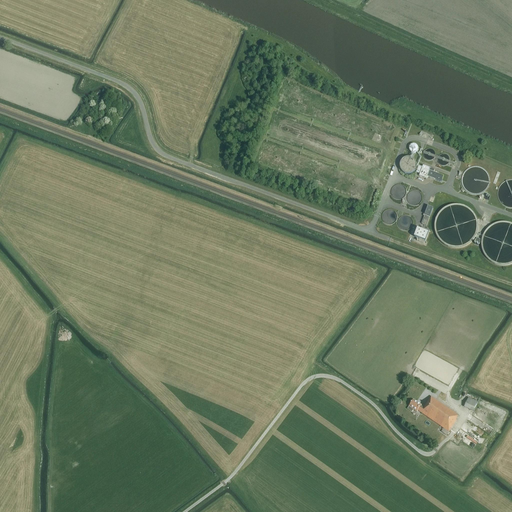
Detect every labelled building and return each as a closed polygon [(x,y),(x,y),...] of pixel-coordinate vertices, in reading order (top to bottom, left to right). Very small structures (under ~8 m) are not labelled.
[(413,143),(410,150),(417,153),(420,146),(413,143)] [(444,176),(434,172),(435,170),(431,168),(423,166),(422,168),(419,166),(418,168),(419,168),(417,172),(417,171),(416,172),(420,174),(419,176),(427,179),(428,177),(442,182),(444,176)] [(428,207),(422,224),(427,226),(433,209),(428,207)] [(418,229),(414,237),(420,239),(419,242),(424,244),(430,231),(422,228),(421,230),(418,229)] [(413,400),(409,407),(407,409),(412,412),(414,410),(417,412),(418,411),(444,429),(441,432),(446,435),(448,432),(457,420),(455,419),(458,415),(431,397),(424,407),(421,406),(413,400)] [(464,407),(473,412),(477,402),(468,398),(464,407)]
